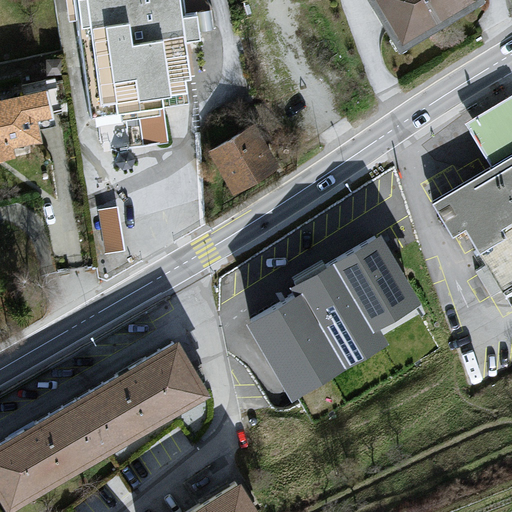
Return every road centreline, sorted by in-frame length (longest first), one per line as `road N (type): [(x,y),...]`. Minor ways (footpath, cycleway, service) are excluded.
road 1 (tertiary): [(177,267),(511,54)]
road 2 (residential): [(177,267),(209,343),(229,425),(135,511)]
road 3 (tertiary): [(0,369),(177,267)]
road 4 (unknown): [(72,304),(55,130)]
road 5 (unknown): [(154,258),(152,131)]
